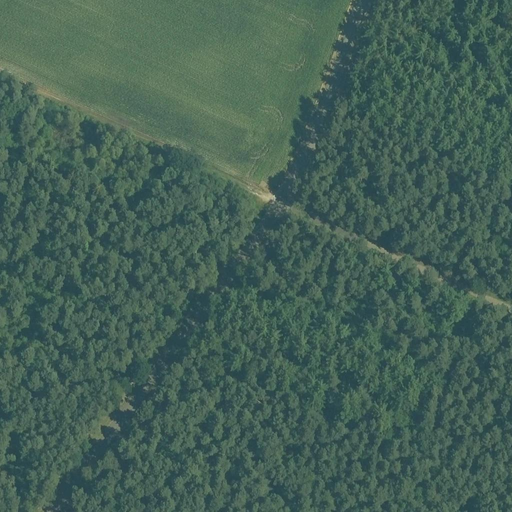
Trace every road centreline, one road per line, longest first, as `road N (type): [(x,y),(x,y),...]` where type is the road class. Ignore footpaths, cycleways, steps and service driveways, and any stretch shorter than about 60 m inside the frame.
road 1 (tertiary): [(50,511),(286,194)]
road 2 (track): [(280,204),(0,71)]
road 3 (track): [(286,208),(511,313)]
road 4 (tertiary): [(361,0),(286,194)]
